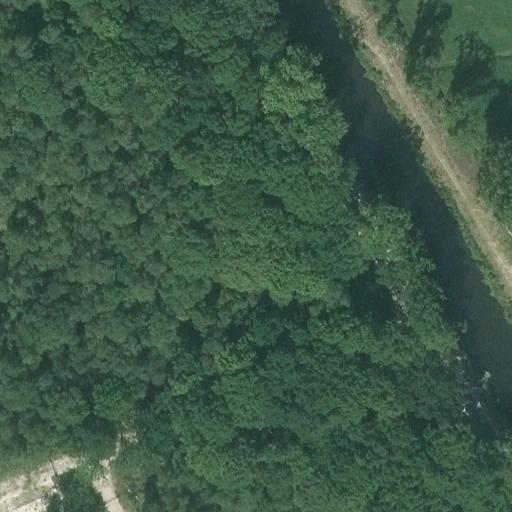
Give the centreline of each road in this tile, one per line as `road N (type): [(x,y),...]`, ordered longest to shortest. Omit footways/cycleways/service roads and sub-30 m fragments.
road 1 (tertiary): [(511,474),(224,0)]
road 2 (track): [(511,251),(364,0)]
